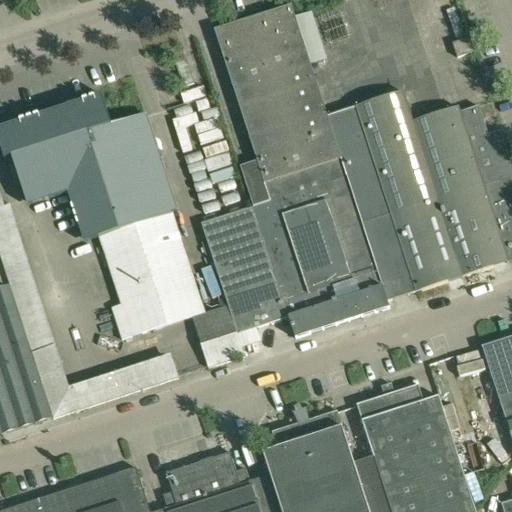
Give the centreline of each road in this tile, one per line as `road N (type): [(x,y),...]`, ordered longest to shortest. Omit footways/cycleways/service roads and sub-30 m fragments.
road 1 (unclassified): [(0,463),(511,298)]
road 2 (unclassified): [(0,50),(157,0)]
